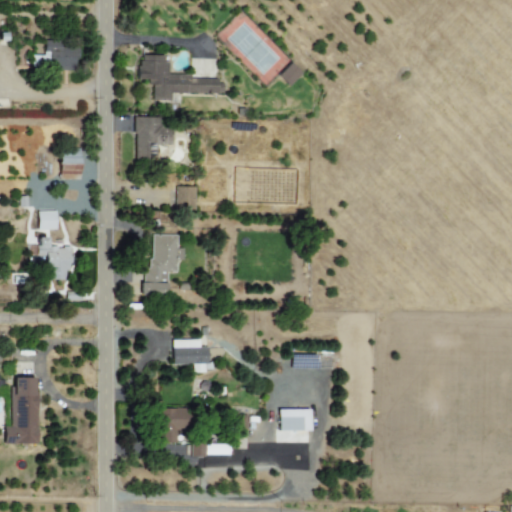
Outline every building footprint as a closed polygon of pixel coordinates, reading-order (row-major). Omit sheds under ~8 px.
[(41,55),(30,55),(29,68),(74,70),(75,48),(60,47),(60,40),(42,39),(41,55)] [(220,93),(220,79),(188,79),(188,74),(164,74),(164,55),(136,55),(136,79),(149,79),(149,100),(168,100),(169,93),(220,93)] [(299,73),(288,62),(275,76),(286,86),(299,73)] [(157,117),(132,116),(131,162),(154,162),(154,144),(169,145),(169,124),(157,123),(157,117)] [(77,179),(77,151),(57,151),(57,179),(77,179)] [(173,209),(192,209),(193,187),(173,187),(173,209)] [(53,210),(35,211),(35,230),(53,229),(53,210)] [(174,235),(149,235),(148,268),(140,268),(139,295),(164,296),(164,272),(174,272),(174,260),(180,260),(181,248),(174,248),(174,235)] [(206,347),(196,347),(196,339),(169,340),(170,364),(190,363),(190,371),(206,371),(206,347)] [(8,426),(2,426),(2,444),(34,444),(34,378),(9,378),(8,426)] [(187,430),(187,408),(157,409),(158,436),(175,435),(175,430),(187,430)] [(307,430),(307,409),(275,410),(276,431),(307,430)] [(225,455),(225,446),(219,447),(219,444),(189,444),(189,456),(225,455)]
